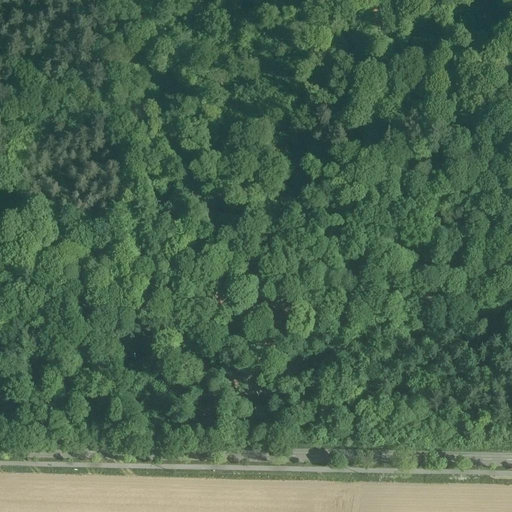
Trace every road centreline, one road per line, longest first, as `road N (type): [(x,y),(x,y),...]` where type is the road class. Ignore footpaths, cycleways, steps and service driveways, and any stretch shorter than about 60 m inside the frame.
road 1 (track): [(511,401),(0,382)]
road 2 (tertiary): [(511,460),(0,449)]
road 3 (track): [(304,396),(310,0)]
